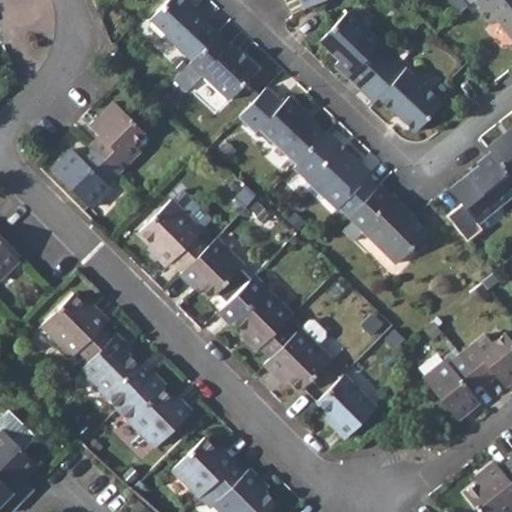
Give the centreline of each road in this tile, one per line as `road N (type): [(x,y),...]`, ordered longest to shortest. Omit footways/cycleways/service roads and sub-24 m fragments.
road 1 (residential): [(0,156),(311,474),(368,508),(441,469),(511,411)]
road 2 (residential): [(511,94),(419,170),(245,0)]
road 3 (residential): [(67,0),(76,25),(62,71),(0,136)]
